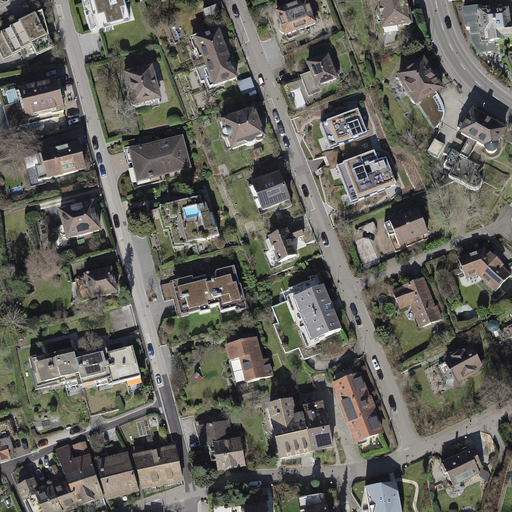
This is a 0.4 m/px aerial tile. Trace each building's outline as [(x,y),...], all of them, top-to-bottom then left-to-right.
[(126,18),(121,0),(85,0),(94,27),(126,18)] [(403,0),(375,0),(371,1),(382,49),(400,44),(397,30),(409,27),(403,0)] [(314,29),(304,3),(270,16),(280,42),(314,29)] [(505,12),(474,15),(477,41),(483,41),(485,50),(495,49),(495,45),(509,43),(505,12)] [(41,15),(0,35),(0,37),(11,59),(47,41),(41,15)] [(222,32),(197,41),(206,65),(230,57),(222,32)] [(240,81),(230,57),(206,65),(215,90),(240,81)] [(331,57),(298,68),(308,95),(340,83),(331,57)] [(441,91),(418,59),(389,80),(412,112),(441,91)] [(156,65),(122,74),(132,111),(166,102),(156,65)] [(58,81),(2,99),(12,131),(67,115),(58,81)] [(252,110),(219,121),(229,153),(263,142),(252,110)] [(358,110),(322,124),(331,147),(367,133),(358,110)] [(506,132),(468,113),(454,137),(467,145),(459,159),(443,150),(435,163),(451,173),(448,180),(471,194),(477,193),(482,191),(484,184),(481,179),(474,176),(479,168),(467,162),(476,149),(494,158),(506,132)] [(184,137),(131,153),(141,186),(194,171),(184,137)] [(41,151),(61,145),(59,138),(39,143),(41,151)] [(83,143),(42,154),(50,184),(90,173),(83,143)] [(374,151),(338,165),(352,202),(396,185),(385,158),(378,161),(374,151)] [(280,173),(252,184),(263,214),(292,202),(280,173)] [(205,191),(157,206),(162,226),(167,227),(172,247),(217,234),(205,191)] [(92,199),(57,208),(66,238),(101,229),(92,199)] [(420,211),(384,226),(395,252),(431,240),(420,211)] [(288,229),(269,237),(282,267),(300,260),(293,242),(305,237),(301,228),(289,233),(288,229)] [(511,275),(487,253),(456,265),(467,285),(479,280),(495,295),(511,280),(511,275)] [(112,266),(83,273),(89,299),(118,292),(112,266)] [(218,281),(176,291),(183,317),(220,307),(223,315),(248,309),(236,268),(217,275),(218,281)] [(440,322),(423,277),(393,289),(401,308),(411,304),(421,330),(440,322)] [(340,331),(321,287),(289,300),(308,345),(340,331)] [(255,336),(222,344),(227,362),(236,360),(241,383),(271,376),(266,359),(261,360),(255,336)] [(471,345),(440,361),(452,383),(483,367),(471,345)] [(135,349),(106,357),(114,387),(142,380),(135,349)] [(66,387),(84,384),(79,363),(76,352),(57,356),(66,387)] [(38,394),(66,387),(57,356),(30,361),(38,394)] [(106,357),(79,363),(84,384),(86,393),(114,387),(106,357)] [(358,372),(329,383),(353,444),(382,433),(358,372)] [(282,463),(310,455),(298,412),(294,399),(265,407),(282,463)] [(336,450),(324,404),(298,412),(310,455),(336,450)] [(229,420),(197,427),(201,446),(212,444),(218,472),(247,466),(242,437),(233,438),(229,420)] [(0,444),(0,462),(8,459),(8,457),(10,457),(8,451),(14,449),(10,437),(1,440),(2,444),(0,444)] [(89,442),(57,452),(68,482),(77,507),(107,498),(95,461),(89,442)] [(182,480),(174,446),(165,449),(173,482),(182,480)] [(477,448),(437,467),(451,497),(491,478),(477,448)] [(160,485),(173,482),(165,449),(152,452),(160,485)] [(132,452),(95,461),(107,498),(141,489),(133,456),(132,452)] [(160,485),(152,452),(133,456),(141,489),(160,485)] [(33,479),(17,486),(24,503),(26,502),(29,511),(61,511),(52,488),(39,493),(33,479)] [(402,511),(397,481),(365,487),(369,511),(402,511)] [(64,511),(77,507),(68,482),(52,488),(61,511),(64,511)] [(327,511),(324,495),(297,500),(299,511),(327,511)] [(265,511),(264,501),(240,506),(240,511),(265,511)]
